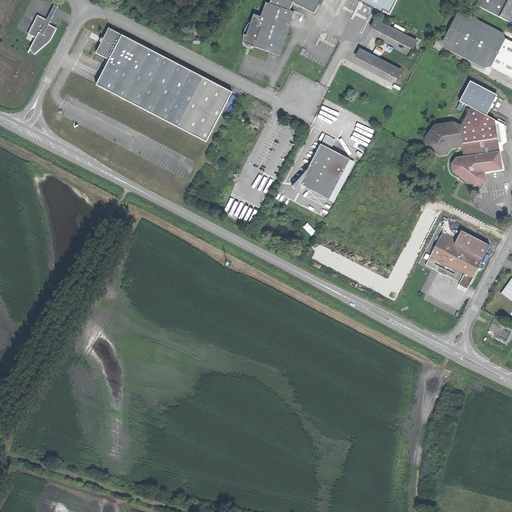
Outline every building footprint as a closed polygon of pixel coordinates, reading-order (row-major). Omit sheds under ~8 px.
[(271,0),(270,3),(289,9),(293,2),(314,12),(319,0),(271,0)] [(511,0),(470,0),(511,21),(511,0)] [(262,49),(280,55),(295,11),(289,9),(270,3),(265,1),(261,16),(253,14),(244,43),(262,49)] [(485,68),(491,66),(504,38),(503,33),(462,13),(456,15),(443,42),(445,49),(485,68)] [(50,22),(37,15),(28,34),(35,38),(30,50),(31,51),(34,55),(50,41),(53,35),(57,29),(49,24),(50,22)] [(416,40),(374,19),(369,28),(411,49),(416,40)] [(205,79),(109,29),(104,39),(101,43),(96,53),(109,60),(96,85),(179,128),(205,79)] [(491,66),(511,76),(511,41),(506,39),(504,38),(491,66)] [(400,70),(358,48),(354,57),(396,78),(400,70)] [(232,93),(205,79),(179,128),(207,143),(232,93)] [(471,107),(485,114),(495,95),(468,81),(458,100),(471,107)] [(465,118),(461,125),(460,128),(463,146),(464,155),(457,156),(453,161),(454,170),(460,175),(464,173),(468,177),(468,181),(474,185),(481,184),(486,179),(485,171),(502,168),(500,154),(499,144),(496,120),(485,114),(471,107),(465,118)] [(505,124),(496,120),(499,144),(507,140),(505,124)] [(450,147),(463,146),(460,128),(461,125),(459,124),(455,122),(435,124),(425,137),(426,145),(440,154),(447,153),(450,147)] [(313,158),(304,176),(333,191),(350,158),(321,143),(313,158)] [(329,199),(333,191),(304,176),(302,175),(296,182),(300,184),(299,186),(303,188),(304,186),(329,199)] [(308,222),(304,225),(310,235),(315,232),(308,222)] [(457,240),(455,243),(483,258),(490,244),(462,229),(457,240)] [(442,232),(441,236),(455,243),(457,240),(442,232)] [(460,281),(469,286),(477,270),(483,258),(455,243),(441,236),(426,264),(460,281)] [(502,292),(511,299),(511,277),(507,285),(502,292)]
